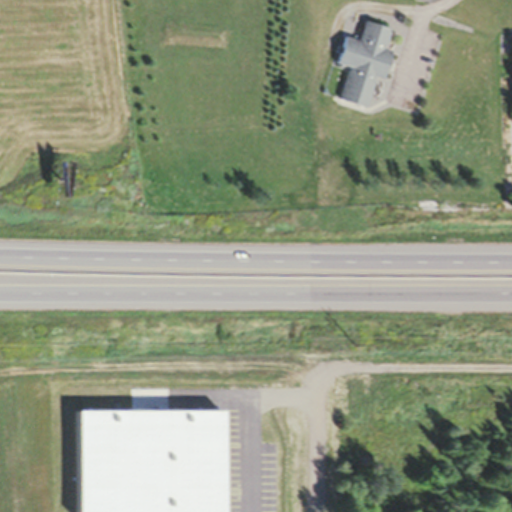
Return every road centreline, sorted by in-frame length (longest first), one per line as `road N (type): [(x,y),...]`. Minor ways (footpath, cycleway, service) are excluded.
road 1 (trunk): [(511,260),(0,254)]
road 2 (trunk): [(0,296),(511,296)]
road 3 (residential): [(511,368),(335,374),(325,390),(319,511)]
